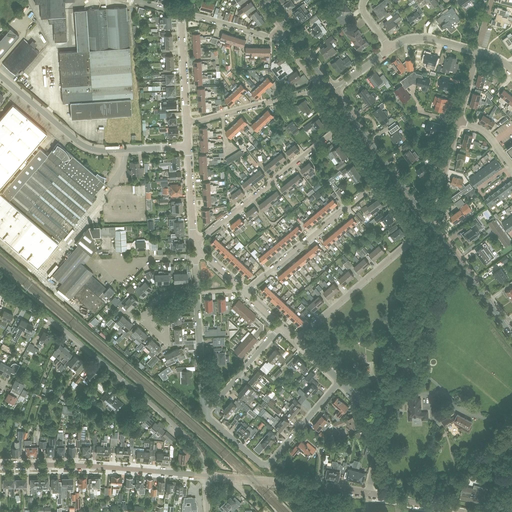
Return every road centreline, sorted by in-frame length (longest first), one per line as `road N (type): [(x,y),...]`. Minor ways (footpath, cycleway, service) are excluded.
road 1 (residential): [(205,475),(202,455),(159,412),(59,326),(0,293)]
road 2 (residential): [(205,475),(0,465)]
road 3 (residential): [(204,415),(270,462),(339,381)]
road 4 (residential): [(337,130),(194,240)]
road 5 (residential): [(244,292),(377,183)]
road 6 (tertiary): [(432,226),(332,92)]
road 7 (residential): [(367,493),(205,475)]
road 8 (residential): [(295,341),(416,236)]
road 9 (unclassified): [(119,151),(80,143),(0,75)]
road 10 (unclassified): [(42,265),(113,180),(119,151)]
road 11 (residential): [(186,123),(310,91)]
road 12 (residential): [(196,293),(204,415)]
road 13 (tertiary): [(504,324),(432,226)]
